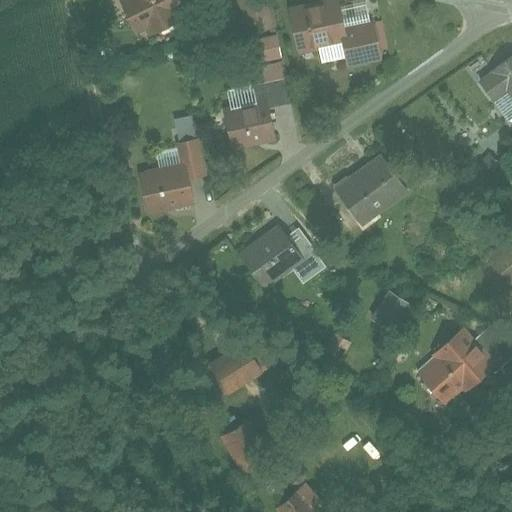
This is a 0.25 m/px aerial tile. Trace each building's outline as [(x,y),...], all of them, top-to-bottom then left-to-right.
[(127,0),(124,2),(138,33),(146,30),(150,38),(177,27),(172,14),(189,7),(185,0),(127,0)] [(240,0),(247,33),(278,28),(272,0),(240,0)] [(340,0),(316,0),(289,6),(299,54),(344,45),(350,43),(345,25),(340,0)] [(374,18),(345,25),(350,43),(344,45),(349,64),(383,56),(374,18)] [(252,62),(278,58),(275,34),(248,38),(252,62)] [(511,59),(482,80),(497,101),(507,94),(511,101),(511,59)] [(272,106),(228,114),(234,148),(277,141),(272,106)] [(176,140),(180,160),(187,159),(189,172),(202,170),(196,136),(176,140)] [(180,160),(142,166),(149,205),(193,198),(189,172),(187,159),(180,160)] [(382,160),(337,192),(362,226),(406,193),(382,160)] [(282,229),(241,256),(263,290),(304,264),(282,229)] [(511,231),(468,267),(490,293),(511,275),(511,231)] [(399,330),(415,307),(387,289),(372,312),(399,330)] [(511,330),(490,321),(474,336),(499,367),(502,370),(511,359),(511,330)] [(474,336),(466,327),(431,355),(436,360),(422,372),(446,402),(463,388),(468,393),(499,367),(474,336)] [(257,333),(188,368),(203,396),(271,361),(257,333)] [(339,336),(332,354),(343,359),(350,340),(339,336)] [(251,416),(224,431),(246,471),(273,455),(251,416)] [(299,480),(270,504),(276,511),(317,511),(315,508),(320,504),(299,480)]
